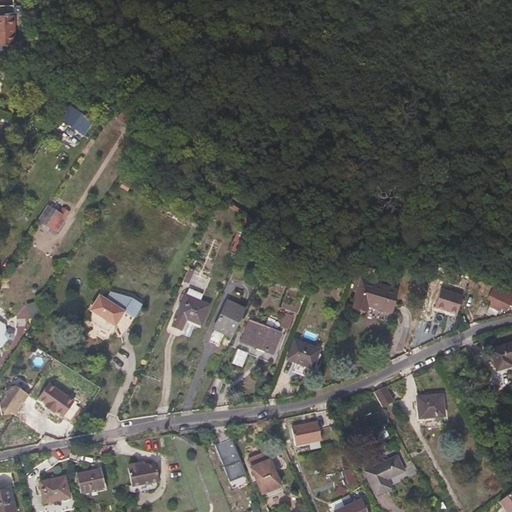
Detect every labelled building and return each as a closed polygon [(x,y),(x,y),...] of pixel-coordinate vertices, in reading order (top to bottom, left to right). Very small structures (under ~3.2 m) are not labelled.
[(0,49),(11,49),(10,19),(0,19),(0,49)] [(80,137),(89,124),(66,109),(57,122),(80,137)] [(52,235),(65,215),(55,209),(54,213),(55,214),(55,215),(44,208),(34,224),(52,235)] [(188,270),(182,283),(188,285),(193,272),(188,270)] [(427,303),(433,282),(426,280),(420,301),(427,303)] [(386,314),(392,292),(356,282),(348,308),(361,312),(363,307),(386,314)] [(442,288),(434,308),(456,317),(464,297),(442,288)] [(482,301),(486,303),(483,307),(493,312),(495,309),(501,312),(505,303),(511,305),(511,299),(488,289),(482,301)] [(197,327),(205,308),(197,304),(200,297),(186,291),(183,297),(180,298),(166,328),(176,332),(181,320),(197,327)] [(110,327),(118,314),(127,320),(130,319),(138,307),(128,300),(106,294),(101,302),(95,299),(87,312),(88,313),(83,321),(88,326),(93,329),(98,332),(103,334),(108,326),(110,327)] [(227,339),(241,312),(222,303),(208,334),(206,342),(213,345),(217,336),(227,339)] [(21,304),(22,318),(36,317),(36,304),(21,304)] [(284,313),(280,327),(289,330),(293,316),(284,313)] [(268,356),(276,335),(245,322),(236,343),(268,356)] [(0,344),(3,341),(8,340),(9,335),(5,331),(0,333),(0,329),(0,344)] [(307,370),(315,352),(289,342),(282,360),(291,364),(290,367),(305,373),(305,370),(307,370)] [(511,360),(511,343),(489,351),(495,372),(511,367),(509,362),(511,360)] [(237,350),(231,364),(242,368),(248,354),(237,350)] [(60,419),(70,402),(44,385),(34,401),(42,407),(41,408),(50,414),(52,413),(60,419)] [(11,418),(25,397),(12,388),(8,389),(0,401),(0,417),(8,416),(11,418)] [(388,403),(380,388),(369,393),(377,409),(388,403)] [(439,418),(437,396),(411,399),(413,420),(439,418)] [(320,442),(316,423),(291,430),(295,448),(320,442)] [(388,437),(383,426),(373,431),(378,442),(388,437)] [(248,485),(234,439),(216,444),(230,490),(248,485)] [(247,459),(250,467),(268,460),(265,452),(247,459)] [(386,480),(404,472),(397,456),(363,472),(374,497),(390,490),(386,480)] [(280,488),(270,461),(250,469),(261,495),(280,488)] [(154,464),(144,466),(143,462),(127,465),(127,469),(125,470),(131,493),(128,494),(129,498),(133,500),(153,496),(155,496),(157,491),(157,488),(159,488),(154,464)] [(350,468),(342,472),(350,488),(359,484),(350,468)] [(104,491),(103,488),(106,487),(103,476),(101,477),(99,470),(76,475),(81,496),(104,491)] [(70,497),(65,476),(39,482),(44,503),(70,497)] [(0,511),(15,511),(11,489),(0,491),(0,511)] [(366,511),(361,500),(334,511),(366,511)]
